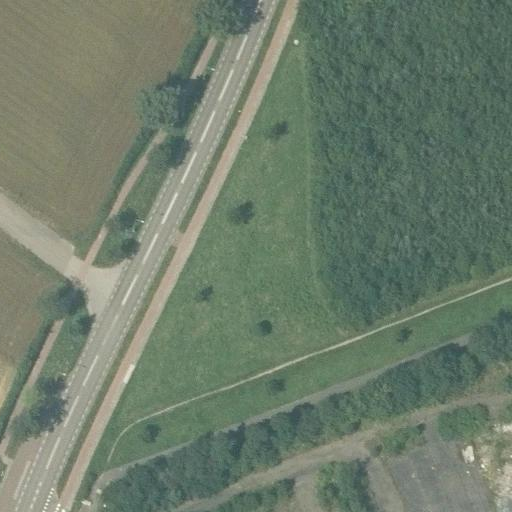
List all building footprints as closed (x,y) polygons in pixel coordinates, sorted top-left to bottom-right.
[(449,420),(428,430),(438,452),(460,441),(454,430),(449,420)] [(345,437),(341,426),(318,434),(323,446),(345,437)] [(319,437),(296,445),(299,454),(322,446),(319,437)] [(294,444),(271,453),(276,464),(298,455),(294,444)] [(271,453),(249,461),(253,472),(276,464),(271,453)] [(468,460),(446,470),(461,503),(483,492),(468,460)] [(249,461),(227,470),(231,481),(253,472),(249,461)] [(361,476),(339,486),(349,507),(371,497),(361,476)] [(339,486),(317,496),(324,511),(338,511),(349,507),(339,486)] [(491,511),(483,492),(461,503),(465,511),(491,511)]
